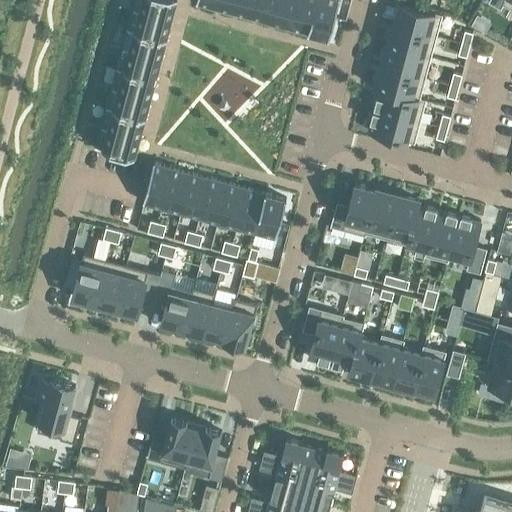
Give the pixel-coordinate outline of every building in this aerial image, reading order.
[(134,0),(133,6),(172,17),(176,0),(134,0)] [(218,0),(216,8),(234,13),(237,0),(218,0)] [(237,0),(234,13),(253,18),(257,0),(237,0)] [(257,0),(253,18),(272,22),(277,0),(257,0)] [(277,0),(272,22),(290,27),(297,0),(277,0)] [(297,0),(290,27),(309,32),(317,0),(297,0)] [(317,0),(309,32),(330,38),(339,0),(317,0)] [(511,0),(489,0),(489,1),(501,8),(503,4),(511,8),(511,0)] [(398,2),(392,24),(437,36),(443,14),(398,2)] [(133,6),(128,26),(167,37),(172,17),(133,6)] [(392,24),(387,45),(431,57),(437,36),(392,24)] [(128,26),(122,46),(162,56),(167,37),(128,26)] [(465,31),(462,42),(470,45),(474,33),(465,31)] [(462,42),(459,54),(467,57),(470,45),(462,42)] [(387,45),(381,66),(426,77),(431,57),(387,45)] [(122,46),(117,65),(157,76),(162,56),(122,46)] [(117,65),(112,85),(151,96),(157,76),(117,65)] [(381,66),(376,86),(380,88),(426,100),(432,79),(426,77),(381,66)] [(454,72),(451,84),(459,86),(462,75),(454,72)] [(451,84),(447,96),(456,98),(459,86),(451,84)] [(112,85),(107,105),(146,115),(151,96),(112,85)] [(380,88),(374,108),(420,121),(426,100),(380,88)] [(107,105),(101,124),(141,135),(146,115),(107,105)] [(374,108),(368,130),(415,143),(420,121),(374,108)] [(443,114),(440,126),(448,128),(451,116),(443,114)] [(101,124),(96,145),(135,156),(141,135),(101,124)] [(440,126),(436,138),(445,140),(448,128),(440,126)] [(154,161),(143,202),(163,207),(174,167),(154,161)] [(174,167),(163,207),(182,212),(193,172),(174,167)] [(193,172),(182,212),(200,217),(211,177),(193,172)] [(211,177),(200,217),(218,222),(229,181),(211,177)] [(229,181),(218,222),(237,227),(248,186),(229,181)] [(337,201),(331,226),(365,235),(365,232),(377,188),(355,183),(349,204),(337,201)] [(248,186),(237,227),(256,232),(266,191),(248,186)] [(377,188),(365,232),(369,233),(386,238),(398,194),(377,188)] [(266,191),(256,232),(276,237),(287,197),(266,191)] [(398,194),(386,238),(407,243),(418,203),(419,199),(398,194)] [(418,203),(407,243),(428,248),(439,209),(418,203)] [(428,249),(426,255),(447,261),(449,254),(460,214),(439,209),(428,248),(428,249)] [(460,214),(449,254),(469,259),(467,269),(480,272),(487,248),(475,245),(481,220),(460,214)] [(151,220),(148,231),(155,234),(159,222),(151,220)] [(159,222),(155,234),(163,236),(166,224),(159,222)] [(106,227),(103,239),(111,241),(114,229),(106,227)] [(114,229),(111,241),(119,243),(122,231),(114,229)] [(188,230),(185,241),(193,243),(196,232),(188,230)] [(196,232),(193,243),(200,246),(204,234),(196,232)] [(225,240),(222,251),(230,253),(233,242),(225,240)] [(161,242),(158,253),(166,256),(169,244),(161,242)] [(233,242),(230,253),(238,255),(241,244),(233,242)] [(169,244),(166,256),(174,258),(177,246),(169,244)] [(251,247),(248,258),(256,260),(259,249),(251,247)] [(84,253),(73,296),(95,302),(106,259),(84,253)] [(216,256),(213,268),(221,270),(224,259),(216,256)] [(247,258),(243,274),(255,277),(259,261),(247,258)] [(106,259),(95,302),(115,308),(127,264),(106,259)] [(224,259),(221,270),(229,272),(232,261),(224,259)] [(488,259),(485,270),(494,273),(497,261),(488,259)] [(127,264),(115,308),(137,314),(139,306),(152,309),(161,273),(143,269),(127,264)] [(356,266),(354,274),(366,277),(368,269),(356,266)] [(161,273),(152,309),(164,313),(161,324),(183,330),(192,297),(193,292),(172,286),(176,272),(162,269),(161,273)] [(480,290),(475,309),(492,313),(502,275),(494,273),(485,270),(483,279),(480,290)] [(386,274),(384,282),(396,285),(398,277),(386,274)] [(474,276),(471,288),(480,290),(483,279),(474,276)] [(339,277),(336,289),(349,292),(352,280),(339,277)] [(398,277),(396,285),(408,289),(410,280),(398,277)] [(361,282),(359,291),(371,294),(373,286),(361,282)] [(192,297),(183,330),(204,335),(212,303),(215,293),(194,287),(193,292),(192,297)] [(382,288),(380,296),(392,299),(394,291),(382,288)] [(427,288),(425,296),(437,299),(439,291),(427,288)] [(401,293),(398,307),(411,310),(415,297),(401,293)] [(425,296),(423,305),(434,308),(437,299),(425,296)] [(232,308),(223,341),(246,347),(258,305),(235,299),(232,308)] [(212,303),(204,335),(223,341),(232,308),(212,303)] [(310,305),(303,329),(315,332),(309,357),(330,362),(343,316),(344,314),(310,305)] [(467,310),(463,322),(493,331),(497,317),(467,310)] [(343,316),(330,362),(352,368),(361,335),(365,322),(343,316)] [(511,325),(498,322),(488,358),(497,360),(511,364),(511,325)] [(451,323),(449,332),(458,335),(461,325),(451,323)] [(381,341),(371,378),(392,383),(402,346),(404,339),(383,334),(381,341)] [(352,368),(351,372),(371,378),(381,341),(361,335),(352,368)] [(423,352),(413,389),(435,394),(447,350),(425,345),(423,352)] [(402,346),(392,383),(413,389),(423,352),(402,346)] [(453,349),(447,373),(459,376),(466,352),(453,349)] [(511,364),(497,360),(491,384),(511,390),(511,364)] [(39,383),(34,410),(42,411),(39,427),(62,433),(70,390),(39,383)] [(150,454),(187,463),(189,456),(197,424),(172,417),(168,433),(156,430),(150,454)] [(197,424),(189,456),(213,462),(217,446),(221,430),(197,424)] [(265,450),(262,459),(308,471),(315,447),(303,444),(304,442),(287,437),(282,454),(265,450)] [(213,462),(211,470),(223,474),(229,450),(217,446),(213,462)] [(327,450),(315,447),(308,471),(355,484),(357,474),(340,470),(344,453),(327,448),(327,450)] [(308,471),(262,459),(260,468),(277,473),(273,487),(302,494),(308,471)] [(352,493),(355,484),(308,471),(302,494),(331,502),(335,488),(352,493)] [(16,474),(15,486),(23,487),(24,475),(16,474)] [(24,475),(23,487),(31,488),(32,476),(24,475)] [(59,479),(58,491),(66,492),(67,480),(59,479)] [(67,480),(66,492),(73,493),(75,481),(67,480)] [(140,481),(137,493),(145,495),(148,483),(140,481)] [(12,486),(11,497),(21,498),(23,487),(15,486),(12,486)] [(297,511),(302,494),(273,487),(270,501),(252,496),(250,505),(275,511),(297,511)] [(457,511),(511,511),(511,501),(485,493),(479,509),(459,506),(457,511)] [(328,511),(331,502),(302,494),(297,511),(328,511)] [(146,498),(144,511),(175,511),(176,506),(146,498)] [(203,500),(201,509),(212,511),(213,511),(217,503),(203,500)]
